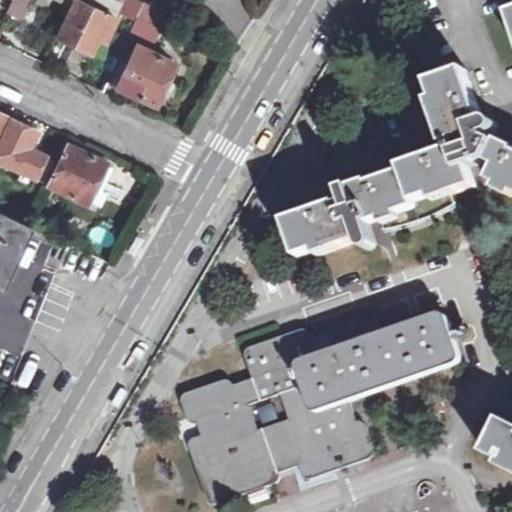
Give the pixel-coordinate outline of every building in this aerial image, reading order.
[(10,0),(4,14),(18,21),(27,0),(10,0)] [(79,0),(73,0),(56,36),(93,54),(100,39),(107,42),(118,19),(79,0)] [(135,19),(136,17),(143,2),(139,0),(107,0),(122,7),(120,12),(135,19)] [(136,17),(159,28),(166,13),(143,2),(136,17)] [(102,90),(114,96),(118,86),(157,104),(177,63),(126,39),(102,90)] [(456,156),(286,218),(306,273),(378,247),(374,238),(492,195),(499,212),(511,207),(511,166),(477,69),(430,86),(456,156)] [(8,117),(0,134),(0,162),(35,178),(46,155),(30,148),(39,131),(8,117)] [(44,179),(38,191),(52,198),(57,188),(89,203),(108,162),(67,143),(49,182),(44,179)] [(0,281),(2,283),(27,232),(58,247),(54,255),(66,261),(73,247),(0,211),(0,281)] [(136,233),(125,251),(130,254),(135,257),(146,239),(136,233)] [(231,381),(226,381),(182,396),(179,398),(177,400),(176,406),(193,452),(209,498),(211,502),(215,504),(220,504),(277,484),(280,482),(282,479),(282,476),(282,473),(301,467),(304,474),(306,477),(310,479),(314,479),(374,459),(376,456),(376,452),(368,426),(367,425),(364,424),(359,424),(351,404),(462,363),(464,354),(451,318),(442,314),(384,334),(379,320),(376,316),(374,316),(371,315),(368,315),(341,325),(337,328),(335,331),(335,335),(340,350),(320,357),(313,331),(307,328),(251,347),(249,354),(255,380),(236,386),(234,383),(231,381)] [(130,396),(122,391),(110,409),(118,414),(130,396)] [(511,424),(504,421),(488,453),(511,464),(511,424)]
